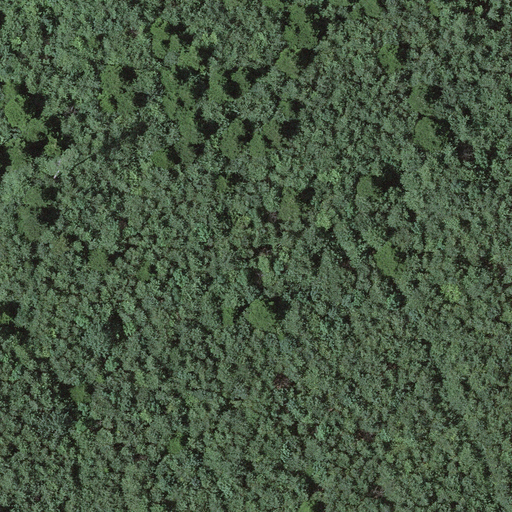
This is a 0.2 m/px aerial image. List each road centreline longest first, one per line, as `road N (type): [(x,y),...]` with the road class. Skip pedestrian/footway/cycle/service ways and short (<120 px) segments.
road 1 (track): [(11,343),(172,323),(254,292),(454,181),(511,177)]
road 2 (track): [(0,337),(39,359),(59,398),(71,511)]
